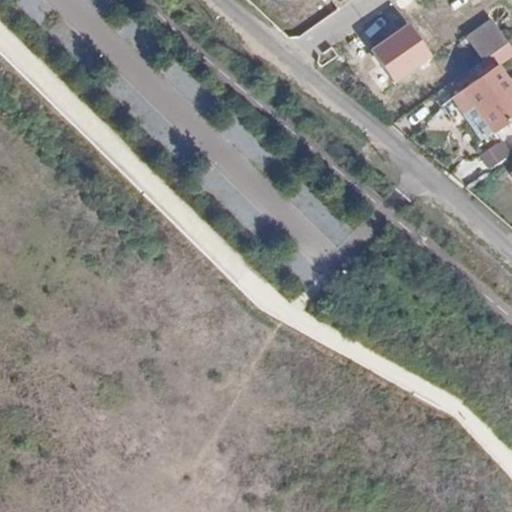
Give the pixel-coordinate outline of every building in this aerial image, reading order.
[(492,22),(468,39),(484,62),(508,45),(492,22)] [(408,23),(370,49),(393,83),(431,58),(408,23)] [(462,111),(483,139),(511,118),(511,83),(498,64),(463,91),(472,104),(462,111)] [(511,150),(505,139),(480,154),(490,170),(511,156),(511,150)] [(337,246),(353,230),(337,215),(322,231),(337,246)] [(308,286),(319,272),(303,260),(292,274),(308,286)]
